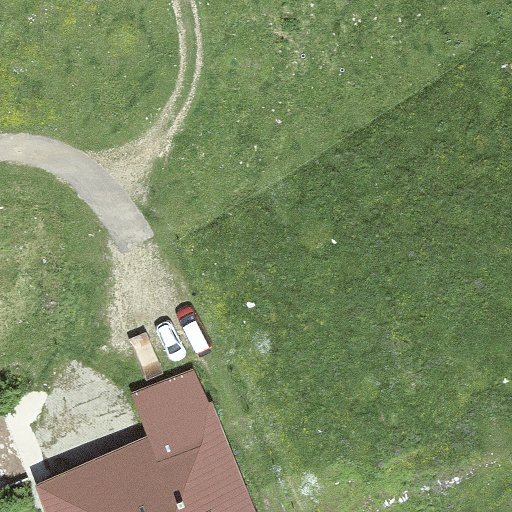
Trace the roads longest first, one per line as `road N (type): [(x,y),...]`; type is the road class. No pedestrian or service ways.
road 1 (track): [(96,186),(154,144),(181,102),(192,47),(185,0)]
road 2 (track): [(140,243),(81,172),(47,154),(0,148)]
